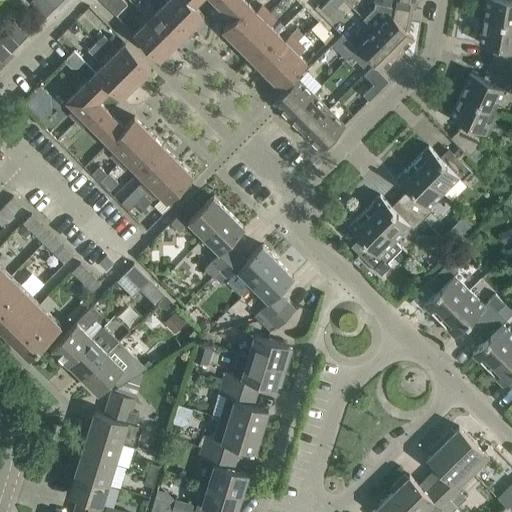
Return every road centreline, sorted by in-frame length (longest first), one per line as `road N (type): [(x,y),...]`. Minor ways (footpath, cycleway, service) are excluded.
road 1 (residential): [(409,339),(298,227),(292,208),(432,57),(442,0)]
road 2 (residential): [(457,386),(352,496),(330,510),(303,503),(344,388),(409,339)]
